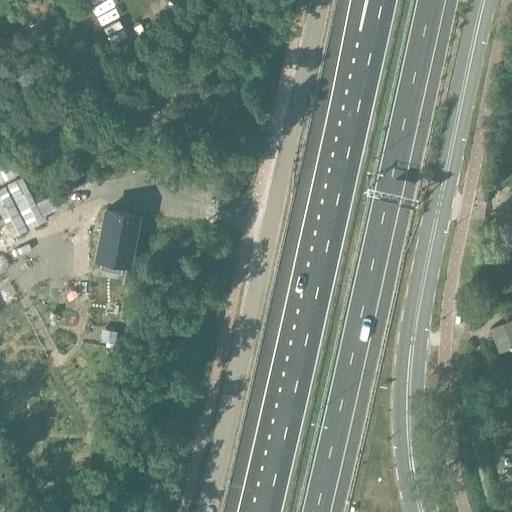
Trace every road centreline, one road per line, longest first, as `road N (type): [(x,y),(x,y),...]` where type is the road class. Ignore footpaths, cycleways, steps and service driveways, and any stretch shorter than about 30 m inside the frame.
road 1 (unclassified): [(205,511),(318,0)]
road 2 (motorway): [(319,511),(431,0)]
road 3 (tertiary): [(482,0),(410,354),(407,433),(420,511)]
road 4 (motorway): [(373,34),(263,511)]
